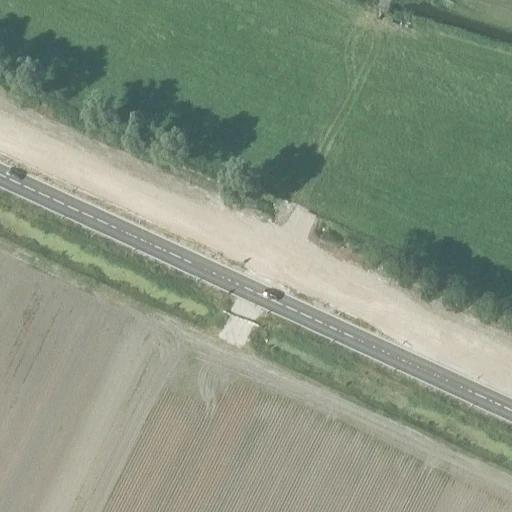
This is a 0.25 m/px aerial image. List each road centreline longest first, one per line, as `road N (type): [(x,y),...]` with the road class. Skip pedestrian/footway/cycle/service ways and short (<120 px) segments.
road 1 (primary): [(511,370),(0,133)]
road 2 (track): [(229,347),(305,207)]
